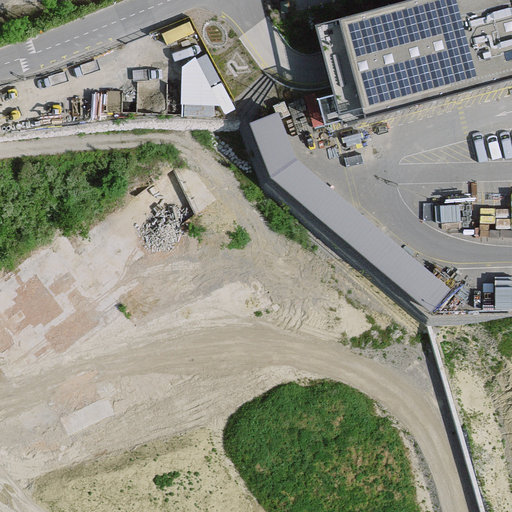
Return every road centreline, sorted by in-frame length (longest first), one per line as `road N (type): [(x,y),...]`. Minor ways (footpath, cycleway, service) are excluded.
road 1 (track): [(0,151),(152,140),(191,149),(214,166),(264,250),(136,309)]
road 2 (unclassified): [(169,0),(0,63)]
road 3 (unknown): [(401,159),(408,184),(432,212),(511,237)]
road 4 (unknown): [(401,159),(402,146),(431,120),(511,100)]
